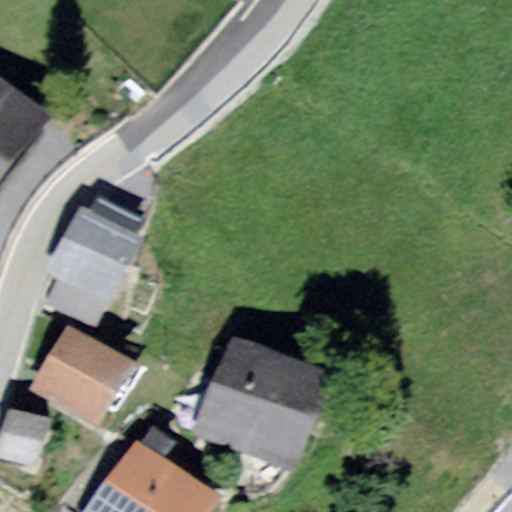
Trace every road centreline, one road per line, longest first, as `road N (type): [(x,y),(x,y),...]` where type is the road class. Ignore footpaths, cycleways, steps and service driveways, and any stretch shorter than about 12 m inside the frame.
road 1 (residential): [(0,360),(55,212),(92,172),(155,134),(253,49),(293,0)]
road 2 (unknown): [(0,474),(39,491),(60,480),(149,393),(200,385),(237,336),(256,334)]
